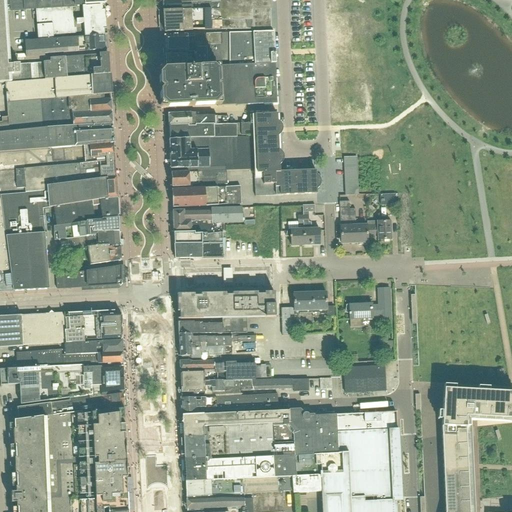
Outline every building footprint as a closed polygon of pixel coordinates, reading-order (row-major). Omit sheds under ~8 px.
[(9,0),(10,6),(10,12),(25,11),(25,10),(35,10),(76,7),(76,6),(105,5),(105,0),(9,0)] [(219,10),(270,9),(270,0),(219,0),(219,2),(219,10)] [(163,11),(219,10),(219,2),(189,3),(188,4),(180,4),(180,1),(162,1),(163,11)] [(35,10),(38,41),(83,37),(107,36),(105,5),(76,6),(76,7),(35,10)] [(6,83),(45,80),(44,63),(20,65),(19,64),(8,65),(3,7),(0,6),(0,82),(6,83)] [(192,30),(271,29),(270,9),(219,10),(163,11),(164,33),(183,32),(183,31),(192,31),(192,30)] [(274,32),(229,33),(229,66),(215,67),(167,70),(167,75),(168,75),(170,109),(216,106),(216,107),(236,106),(236,107),(262,105),(262,106),(270,105),(277,105),(276,80),(274,32)] [(207,62),(228,62),(227,33),(164,36),(165,49),(171,49),(172,46),(194,45),(194,48),(205,47),(206,62),(207,62)] [(44,55),(108,50),(107,36),(83,37),(38,41),(25,42),(25,54),(17,55),(18,59),(45,57),(44,55)] [(196,64),(196,65),(202,65),(202,62),(206,62),(205,47),(194,48),(194,45),(172,46),(171,49),(165,49),(165,55),(186,55),(192,55),(192,59),(196,64)] [(44,63),(45,80),(100,75),(110,74),(108,54),(50,59),(50,62),(44,62),(44,63)] [(166,69),(170,69),(187,68),(197,68),(196,65),(196,64),(192,59),(192,55),(186,55),(165,55),(166,65),(166,69)] [(110,74),(100,75),(45,80),(6,83),(7,108),(43,103),(111,97),(110,74)] [(112,111),(111,97),(43,103),(7,108),(8,117),(2,118),(2,123),(41,118),(42,116),(61,115),(112,111)] [(0,133),(37,129),(67,128),(113,124),(112,111),(61,115),(42,116),(41,118),(2,123),(0,123),(0,133)] [(168,114),(168,115),(169,127),(188,126),(188,128),(195,127),(195,126),(215,125),(214,116),(195,117),(195,113),(168,114)] [(171,170),(171,173),(226,171),(254,170),(255,197),(317,194),(317,190),(319,188),(320,186),(320,184),(320,182),(320,180),(319,179),(318,177),(316,175),(316,171),(280,172),(279,166),(281,163),(282,162),(283,160),(283,158),(283,156),(282,154),(281,153),(279,151),(278,137),(280,135),(281,133),(282,131),(282,129),(282,127),(281,126),(280,124),(278,122),(277,114),(252,116),(253,138),(243,138),(237,138),(233,138),(232,138),(232,137),(197,138),(188,139),(169,139),(171,170)] [(0,152),(114,143),(113,124),(67,128),(37,129),(0,133),(0,152)] [(240,125),(237,125),(237,138),(243,138),(243,136),(252,136),(252,124),(240,124),(240,125)] [(233,138),(237,138),(237,125),(215,125),(195,126),(195,127),(188,128),(188,126),(169,127),(169,138),(188,137),(188,139),(197,138),(232,137),(232,138),(233,138)] [(47,186),(116,177),(114,143),(0,152),(0,194),(0,195),(42,192),(48,191),(47,186)] [(227,185),(226,171),(171,173),(171,188),(227,185)] [(53,208),(117,199),(116,182),(116,177),(47,186),(48,191),(42,192),(0,195),(11,275),(13,291),(12,291),(12,292),(49,289),(42,209),(53,208)] [(172,208),(241,205),(240,187),(171,190),(172,208)] [(395,194),(380,195),(381,206),(395,205),(395,194)] [(0,275),(10,275),(0,195),(0,275)] [(53,208),(56,227),(84,223),(84,220),(118,216),(117,199),(53,208)] [(349,210),(349,202),(339,202),(341,244),(354,244),(353,221),(349,221),(349,210)] [(303,206),(303,216),(303,224),(304,230),(304,245),(310,245),(312,245),(320,245),(319,229),(318,229),(318,230),(311,230),(311,223),(309,223),(308,213),(315,212),(315,205),(303,206)] [(172,212),(173,223),(225,221),(225,223),(242,223),(241,208),(214,209),(212,210),(172,212)] [(368,243),(367,236),(367,225),(356,226),(355,209),(349,210),(349,221),(353,221),(354,244),(368,243)] [(54,241),(58,240),(85,237),(96,236),(98,234),(119,233),(118,219),(91,222),(85,226),(84,223),(56,227),(54,228),(54,241)] [(223,233),(223,223),(225,223),(225,221),(173,223),(173,233),(174,233),(207,233),(223,233)] [(367,225),(367,236),(377,236),(377,241),(384,241),(384,242),(389,242),(389,240),(391,240),(390,222),(377,222),(377,228),(369,229),(369,225),(367,225)] [(304,245),(304,230),(287,230),(286,237),(291,238),(291,246),(304,246),(304,245)] [(85,237),(58,240),(60,251),(80,248),(80,249),(88,247),(109,245),(109,247),(120,247),(119,233),(98,234),(96,236),(85,237)] [(174,245),(223,244),(223,233),(207,233),(174,233),(174,245)] [(175,259),(180,259),(180,261),(189,261),(189,259),(223,258),(223,244),(174,245),(175,259)] [(121,261),(120,247),(109,247),(109,245),(88,247),(90,265),(121,261)] [(81,254),(80,249),(80,248),(60,251),(61,262),(67,261),(66,257),(81,254)] [(57,289),(117,285),(120,284),(121,281),(121,266),(114,267),(56,276),(57,289)] [(11,275),(10,275),(0,275),(0,289),(0,290),(1,290),(2,291),(3,291),(4,291),(12,291),(13,291),(11,275)] [(511,511),(511,290),(409,286),(418,511),(511,511)] [(349,315),(350,320),(350,327),(361,327),(360,319),(373,319),(373,317),(378,317),(379,321),(391,321),(389,288),(377,289),(378,306),(372,306),(372,304),(346,305),(346,306),(346,313),(348,314),(348,315),(349,315)] [(178,304),(178,319),(180,319),(180,320),(211,319),(247,318),(275,317),(275,293),(185,295),(185,296),(186,296),(186,298),(180,304),(178,304)] [(312,311),(312,293),(293,294),(294,308),(281,308),(281,317),(282,336),(290,336),(290,316),(299,315),(299,311),(312,311)] [(326,293),(312,293),(312,311),(320,310),(320,314),(326,314),(326,317),(335,317),(334,307),(327,307),(326,293)] [(122,339),(121,314),(109,315),(109,311),(68,313),(68,316),(64,316),(64,315),(63,314),(0,316),(0,348),(23,347),(23,346),(70,342),(70,343),(84,342),(84,340),(122,339)] [(247,333),(247,318),(211,319),(212,324),(202,324),(202,323),(194,323),(194,322),(178,322),(178,323),(178,335),(192,334),(232,334),(247,333)] [(192,334),(178,335),(179,344),(192,344),(192,347),(232,346),(231,343),(256,342),(255,336),(232,337),(232,334),(192,334)] [(65,343),(65,355),(122,352),(122,341),(84,343),(65,343)] [(192,344),(179,344),(180,357),(191,357),(191,359),(201,358),(216,357),(216,356),(225,355),(232,355),(232,346),(192,347),(192,344)] [(63,366),(63,365),(62,355),(61,350),(16,353),(17,369),(63,366)] [(65,355),(62,355),(63,365),(96,364),(96,365),(109,364),(109,363),(123,363),(122,352),(65,355)] [(184,371),(185,371),(214,370),(214,364),(214,362),(193,362),(190,361),(180,362),(180,371),(184,371)] [(181,382),(251,380),(251,363),(240,362),(214,364),(214,370),(185,371),(185,372),(181,372),(181,382)] [(79,403),(123,397),(122,394),(124,394),(123,368),(102,369),(102,366),(83,367),(83,365),(63,366),(17,369),(0,369),(0,372),(1,386),(20,385),(21,405),(74,398),(74,399),(73,401),(79,400),(79,403)] [(270,366),(255,366),(256,379),(271,379),(270,366)] [(386,391),(384,366),(344,368),(345,394),(386,391)] [(232,397),(241,396),(240,388),(252,387),(253,390),(253,391),(294,389),(294,392),(309,392),(308,380),(301,380),(301,379),(300,379),(300,380),(292,380),(251,381),(251,380),(181,382),(182,398),(232,397)] [(331,379),(320,379),(320,390),(332,390),(331,379)] [(182,398),(182,413),(278,409),(277,395),(241,396),(232,397),(182,398)] [(79,400),(73,401),(17,408),(19,420),(52,415),(82,411),(83,414),(124,409),(123,397),(79,403),(79,400)] [(52,415),(19,420),(8,421),(10,473),(11,492),(11,503),(12,503),(12,507),(30,504),(81,498),(102,497),(101,496),(127,493),(127,478),(126,457),(125,440),(124,409),(83,414),(82,411),(52,415)] [(293,493),(321,492),(322,511),(396,511),(396,500),(393,500),(390,431),(397,430),(396,412),(336,415),(309,417),(309,415),(307,414),(305,413),(304,413),(303,414),(299,411),(289,412),(289,411),(182,415),(186,482),(186,497),(211,496),(239,496),(239,494),(243,494),(283,492),(293,491),(293,493)] [(283,511),(283,492),(243,494),(239,494),(239,496),(211,496),(186,497),(187,511),(245,510),(245,511),(244,511),(283,511)] [(127,494),(127,493),(101,496),(102,497),(81,498),(30,504),(12,507),(11,511),(125,511),(128,511),(128,494),(127,494)]
